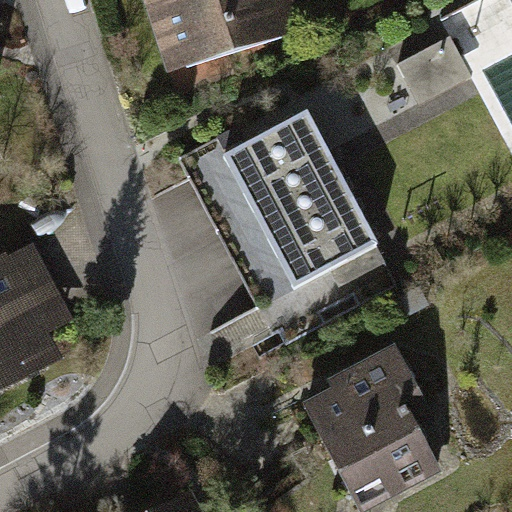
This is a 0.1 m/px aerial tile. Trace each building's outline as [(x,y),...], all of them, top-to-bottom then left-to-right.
[(134,0),(160,83),(311,38),(299,0),(134,0)] [(452,39),(393,71),(414,108),(472,77),(452,39)] [(303,99),(177,162),(254,313),(212,334),(226,362),(394,277),(303,99)] [(31,245),(0,260),(0,399),(88,355),(31,245)] [(388,354),(285,408),(339,511),(362,511),(448,468),(388,354)] [(193,511),(184,496),(154,511),(193,511)]
